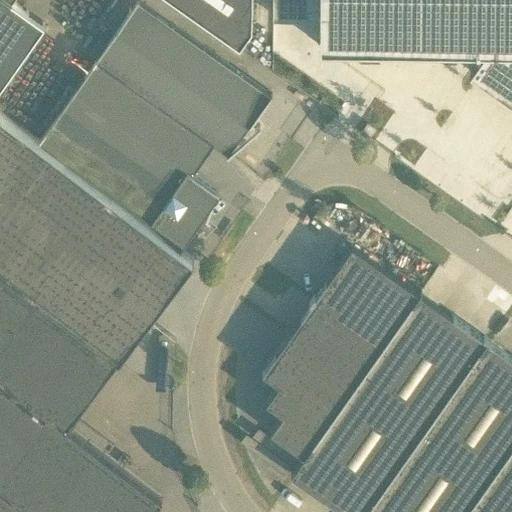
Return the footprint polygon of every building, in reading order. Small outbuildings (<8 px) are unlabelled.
[(0,0),(0,82),(43,21),(12,0),(0,0)] [(96,59),(213,142),(228,152),(226,154),(227,155),(232,150),(231,148),(236,141),(239,143),(246,137),(241,133),(248,123),(250,124),(272,93),(271,92),(270,94),(137,0),(96,59)] [(170,0),(238,48),(251,30),(252,0),(170,0)] [(511,0),(320,0),(320,45),(486,47),(470,71),(511,100),(511,0)] [(96,59),(38,140),(184,242),(195,225),(202,229),(198,233),(198,234),(204,229),(209,222),(206,219),(216,196),(219,192),(192,173),(213,142),(96,59)] [(0,488),(31,511),(151,511),(162,498),(65,426),(119,356),(193,258),(0,112),(0,488)] [(304,455),(419,292),(352,244),(262,372),(279,384),(266,402),(283,413),(270,431),(304,455)] [(346,511),(365,511),(487,340),(419,292),(304,455),(291,473),(346,511)] [(365,511),(466,511),(511,447),(511,357),(487,340),(365,511)] [(511,511),(511,447),(466,511),(511,511)]
